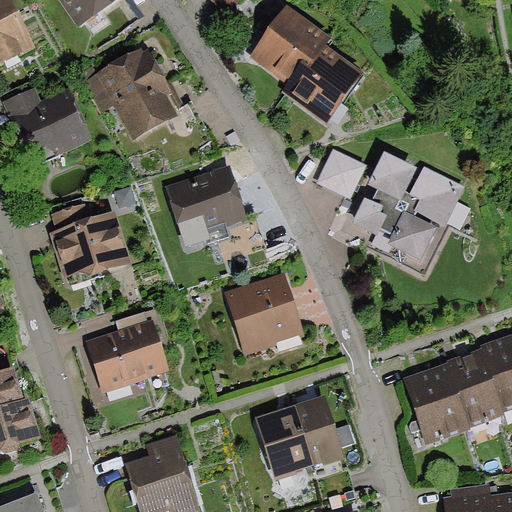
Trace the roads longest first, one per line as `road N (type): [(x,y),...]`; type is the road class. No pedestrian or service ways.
road 1 (residential): [(397,511),(361,363),(285,188),(236,100),(161,0)]
road 2 (residential): [(0,203),(97,511)]
